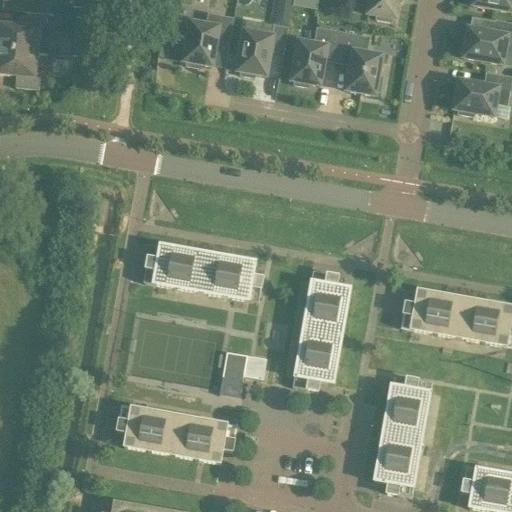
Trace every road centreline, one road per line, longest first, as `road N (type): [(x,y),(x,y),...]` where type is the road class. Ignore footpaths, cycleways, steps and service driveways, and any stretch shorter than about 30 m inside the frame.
road 1 (residential): [(0,148),(43,145),(396,206)]
road 2 (residential): [(434,0),(396,206)]
road 3 (residential): [(361,377),(338,510)]
